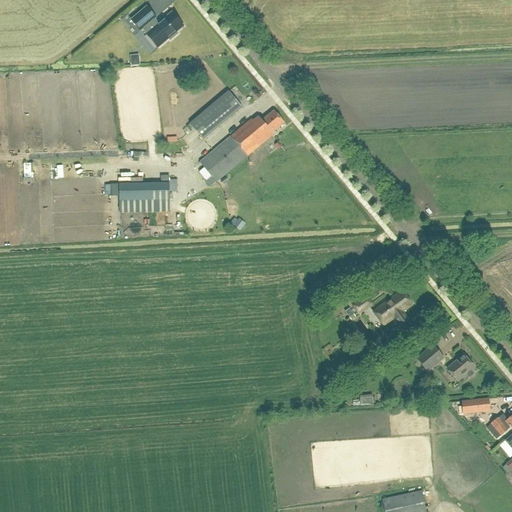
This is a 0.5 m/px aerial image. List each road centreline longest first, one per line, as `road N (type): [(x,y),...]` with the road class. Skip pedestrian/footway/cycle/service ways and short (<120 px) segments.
road 1 (tertiary): [(511,359),(209,0)]
road 2 (track): [(270,72),(511,55)]
